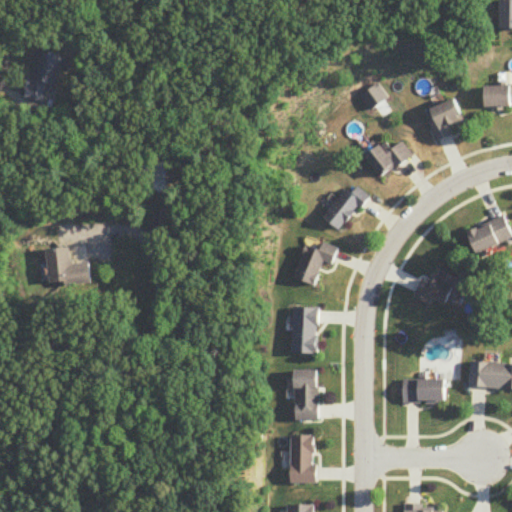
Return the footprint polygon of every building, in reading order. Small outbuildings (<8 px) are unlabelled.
[(68,58),(36,52),(27,101),(51,106),(55,87),(62,88),(68,58)] [(511,107),(511,86),(486,87),(486,107),(511,107)] [(437,143),(454,137),(450,127),(464,121),(456,101),(425,113),(437,143)] [(388,144),(367,157),(382,180),(414,159),(404,143),(392,151),(388,144)] [(143,193),(166,193),(166,164),(143,164),(143,193)] [(346,191),(324,220),(343,233),(369,197),(358,189),(353,196),(346,191)] [(480,257),(511,241),(511,231),(505,217),(469,235),(480,257)] [(323,263),(334,266),(339,249),(323,244),(322,250),(307,246),(296,281),(317,287),(323,263)] [(47,250),(51,288),(93,284),(91,262),(72,264),(71,248),(47,250)] [(462,281),(440,271),(434,285),(425,280),(416,298),(432,305),(435,299),(450,307),(462,281)] [(319,356),(320,310),(295,309),(294,355),(319,356)] [(511,365),(473,364),(472,390),(511,391),(511,365)] [(321,372),(297,372),(297,423),(321,423),(321,372)] [(405,405),(448,405),(448,381),(405,381),(405,405)] [(318,437),(292,437),(292,485),(318,485),(318,437)]
